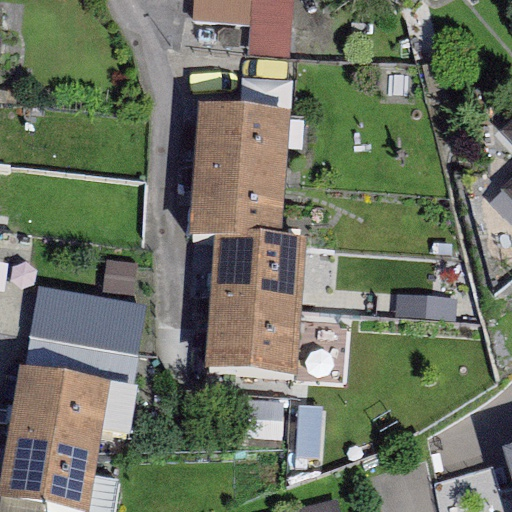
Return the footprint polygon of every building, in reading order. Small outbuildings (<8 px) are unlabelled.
[(206,0),(204,26),(263,30),(261,59),(303,62),(306,0),(206,0)] [(463,0),(446,0),(453,9),(463,0)] [(511,208),(511,97),(490,122),(511,142),(511,170),(493,191),(511,208)] [(304,120),(212,113),(202,246),(227,248),(218,375),(311,382),(320,248),(295,246),(304,120)] [(0,498),(81,511),(88,511),(110,381),(19,366),(0,482),(0,498)] [(511,444),(503,447),(511,479),(511,444)] [(337,511),(335,501),(290,511),(337,511)]
